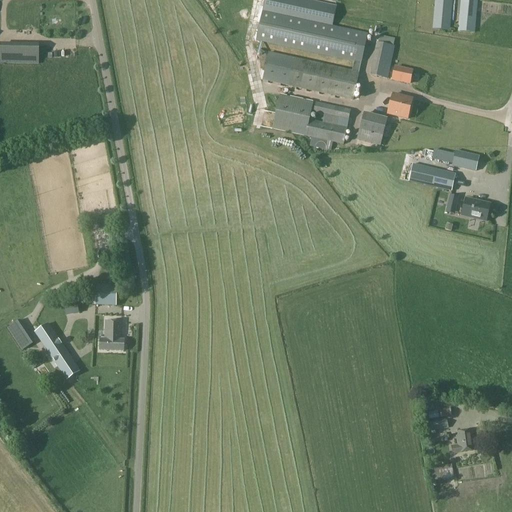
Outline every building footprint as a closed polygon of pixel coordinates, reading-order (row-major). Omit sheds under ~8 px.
[(336,7),(304,0),(264,0),(262,11),(332,26),(336,7)] [(435,0),(433,30),(449,32),(452,0),(435,0)] [(461,0),(458,32),(474,33),(476,20),(478,20),(478,13),(476,13),(477,0),(461,0)] [(79,29),(77,9),(60,11),(62,31),(79,29)] [(262,11),(256,41),(361,64),(368,34),(332,26),(262,11)] [(369,76),(387,80),(394,47),(376,43),(369,76)] [(39,48),(0,47),(0,63),(38,64),(39,48)] [(359,73),(294,59),(268,53),(262,81),(288,87),(353,101),(359,73)] [(410,85),(413,71),(394,66),(391,81),(410,85)] [(314,103),(296,99),(279,95),(273,130),(305,137),(308,120),(310,121),(312,114),(314,103)] [(407,120),(412,100),(392,95),(387,115),(407,120)] [(314,103),(312,114),(323,117),(324,115),(349,120),(350,110),(314,103)] [(380,147),(387,119),(363,113),(357,140),(380,147)] [(324,115),(323,117),(322,123),(347,128),(349,120),(324,115)] [(322,123),(310,121),(308,120),(305,137),(311,138),(310,147),(331,152),(333,143),(343,145),(347,128),(322,123)] [(431,150),(430,160),(449,162),(450,152),(431,150)] [(455,152),(452,165),(452,167),(475,172),(478,157),(455,152)] [(451,192),(455,175),(413,165),(409,182),(451,192)] [(471,180),(470,187),(460,184),(457,196),(480,202),(485,184),(471,180)] [(458,198),(450,196),(447,207),(456,209),(458,198)] [(466,200),(462,216),(486,222),(490,205),(466,200)] [(115,307),(116,287),(96,286),(95,306),(115,307)] [(121,304),(135,301),(133,292),(119,294),(121,304)] [(73,313),(72,307),(61,309),(63,315),(73,313)] [(106,323),(105,340),(100,340),(100,351),(123,352),(123,341),(120,341),(121,323),(106,323)] [(66,381),(80,372),(48,324),(34,333),(45,350),(66,381)] [(31,336),(17,345),(22,352),(35,343),(31,336)] [(35,371),(43,381),(51,375),(43,365),(35,371)] [(428,394),(418,394),(418,410),(429,409),(428,394)] [(440,418),(451,416),(450,408),(439,410),(440,418)] [(437,410),(434,411),(428,412),(429,419),(438,418),(437,410)] [(31,426),(34,432),(55,420),(52,414),(31,426)] [(435,431),(448,429),(447,420),(421,424),(422,433),(435,431)] [(486,430),(485,422),(478,424),(479,432),(486,430)] [(458,453),(475,451),(472,430),(455,433),(457,446),(451,446),(452,454),(458,453)] [(448,442),(447,433),(423,437),(424,445),(448,442)] [(430,482),(453,478),(452,465),(429,468),(430,482)]
